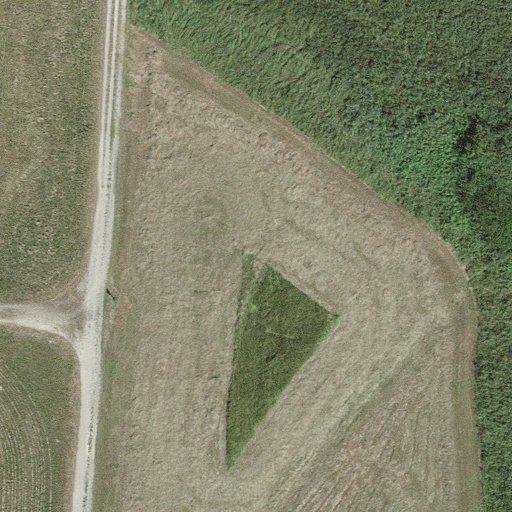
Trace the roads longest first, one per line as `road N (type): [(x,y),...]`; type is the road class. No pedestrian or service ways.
road 1 (track): [(116,0),(93,327)]
road 2 (track): [(81,511),(93,327)]
